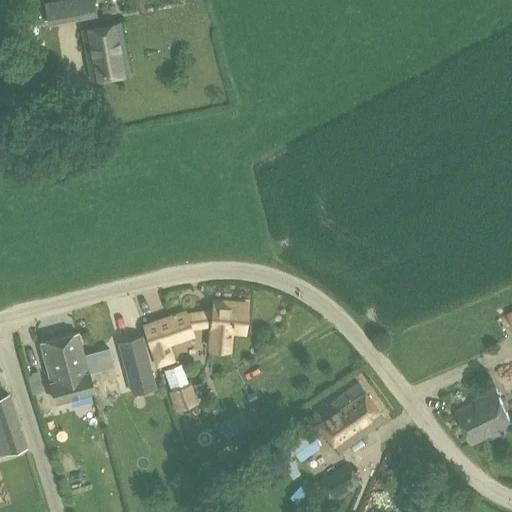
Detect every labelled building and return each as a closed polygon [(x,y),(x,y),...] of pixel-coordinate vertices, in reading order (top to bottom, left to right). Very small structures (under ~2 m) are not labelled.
[(71,0),(47,5),(51,24),(95,15),(92,0),(71,0)] [(143,0),(134,0),(136,8),(145,7),(143,0)] [(83,30),(92,78),(129,71),(120,23),(83,30)] [(210,347),(230,349),(231,332),(245,333),(248,304),(213,301),(210,347)] [(191,326),(186,311),(185,309),(143,323),(156,363),(173,357),(168,343),(194,335),(191,326)] [(41,341),(52,381),(51,382),(56,400),(94,390),(89,372),(88,372),(78,332),(41,341)] [(142,336),(117,343),(126,376),(151,370),(142,336)] [(164,369),(178,408),(195,402),(182,363),(164,369)] [(313,414),(339,451),(385,418),(359,381),(313,414)] [(456,410),(472,444),(491,435),(492,438),(511,428),(511,420),(496,388),(474,398),(475,401),(456,410)] [(8,453),(29,446),(11,393),(0,396),(0,453),(7,451),(8,453)] [(227,433),(236,447),(255,434),(245,420),(227,433)] [(322,483),(331,499),(359,484),(350,467),(322,483)] [(385,496),(375,511),(396,511),(401,505),(385,496)]
